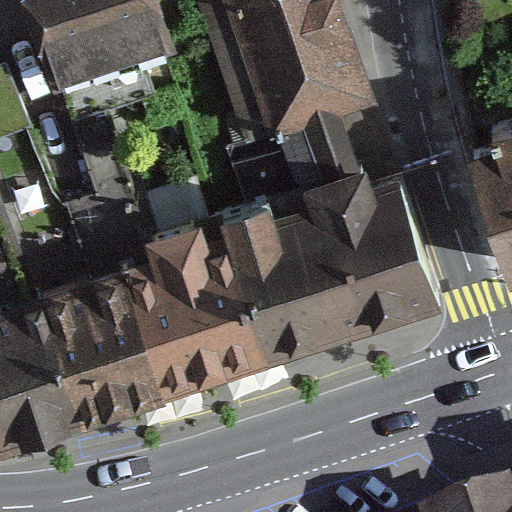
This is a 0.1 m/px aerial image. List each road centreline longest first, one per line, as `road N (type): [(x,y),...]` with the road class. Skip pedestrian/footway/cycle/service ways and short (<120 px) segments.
road 1 (primary): [(504,369),(221,465),(7,509)]
road 2 (primary): [(401,0),(449,208),(504,369)]
